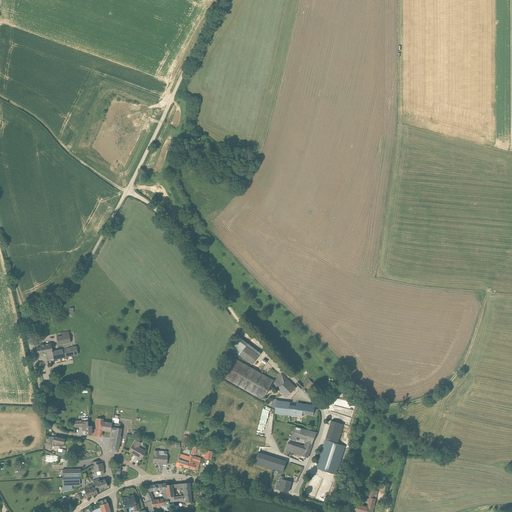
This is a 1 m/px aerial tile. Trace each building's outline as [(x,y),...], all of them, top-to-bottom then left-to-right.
[(63,341),(64,344),(70,343),(69,338),(69,335),(62,336),(57,338),(57,342),(63,341)] [(240,338),(232,348),(252,365),(260,354),(240,338)] [(38,354),(46,353),(47,361),(78,355),(76,349),(71,350),(71,347),(62,349),(52,351),(50,344),(40,345),(40,347),(36,348),(38,354)] [(262,400),(274,380),(233,357),(221,378),(262,400)] [(286,398),(292,392),(296,388),(281,374),(278,378),(272,383),(286,398)] [(304,385),(308,389),(313,383),(309,379),(304,385)] [(337,407),(355,410),(356,403),(339,400),(337,407)] [(286,416),(288,405),(288,402),(275,401),(273,414),(286,416)] [(304,407),(290,406),(289,416),(302,417),(302,413),(313,415),(315,406),(305,404),(304,407)] [(111,427),(111,423),(103,421),(103,419),(96,419),(95,429),(93,429),(93,436),(101,437),(102,430),(110,431),(111,427)] [(92,435),(91,426),(88,426),(88,421),(83,421),(83,420),(74,420),(75,428),(81,427),(82,431),(86,431),(86,435),(92,435)] [(326,439),(338,442),(343,425),(331,421),(326,439)] [(111,452),(116,454),(120,429),(119,429),(120,424),(118,424),(111,423),(111,427),(110,431),(112,432),(111,437),(113,437),(111,452)] [(317,433),(312,431),(295,424),(290,439),(296,441),(297,437),(305,440),(304,442),(305,443),(304,446),(289,441),(286,451),(308,458),(312,445),(317,433)] [(64,439),(54,437),(49,436),(49,437),(48,442),(52,443),(52,442),(53,442),(53,445),(63,447),(64,439)] [(143,455),(146,451),(139,447),(141,443),(135,439),(130,447),(131,448),(129,452),(141,459),(143,455)] [(346,446),(330,441),(325,440),(316,468),(336,475),(346,446)] [(210,460),(212,452),(206,450),(204,458),(210,460)] [(166,465),(167,455),(167,454),(167,453),(167,452),(167,451),(166,451),(165,451),(164,451),(155,451),(154,451),(153,458),(153,463),(162,463),(162,464),(166,465)] [(187,468),(189,457),(180,454),(176,466),(179,467),(180,466),(187,468)] [(274,469),(283,472),(286,462),(258,454),(255,463),(274,469)] [(200,458),(193,457),(189,456),(189,457),(187,468),(194,470),(194,469),(197,470),(200,458)] [(93,466),(94,470),(94,472),(96,472),(100,471),(103,470),(104,470),(102,463),(99,464),(93,465),(93,466)] [(80,469),(62,470),(63,478),(80,477),(80,469)] [(283,479),(283,477),(280,476),(278,483),(277,483),(276,489),(280,490),(279,490),(288,493),(291,482),(283,479)] [(80,485),(80,478),(80,477),(63,478),(63,480),(63,486),(67,486),(80,485)] [(100,490),(107,487),(104,480),(100,481),(99,480),(96,481),(96,480),(93,481),(95,487),(97,493),(100,492),(100,490)] [(191,502),(190,488),(189,483),(166,485),(165,485),(166,489),(167,498),(168,503),(174,502),(183,501),(183,496),(174,497),(173,488),(183,488),(185,503),(191,502)] [(98,493),(97,493),(95,487),(81,492),(84,499),(98,493)] [(319,499),(324,501),(328,490),(322,488),(319,499)] [(372,511),(373,511),(376,499),(378,491),(368,489),(366,497),(369,497),(367,507),(365,511),(372,511)] [(168,503),(167,498),(163,498),(154,500),(150,491),(145,492),(149,501),(147,502),(148,511),(153,511),(153,507),(169,505),(168,503)] [(135,511),(139,511),(136,500),(135,500),(134,495),(133,496),(122,499),(122,498),(121,498),(124,509),(134,506),(135,511)] [(347,508),(356,511),(357,511),(365,511),(367,507),(364,507),(355,504),(357,498),(351,496),(347,508)] [(91,511),(109,511),(110,511),(109,508),(106,499),(99,502),(101,507),(92,511),(91,511)]
